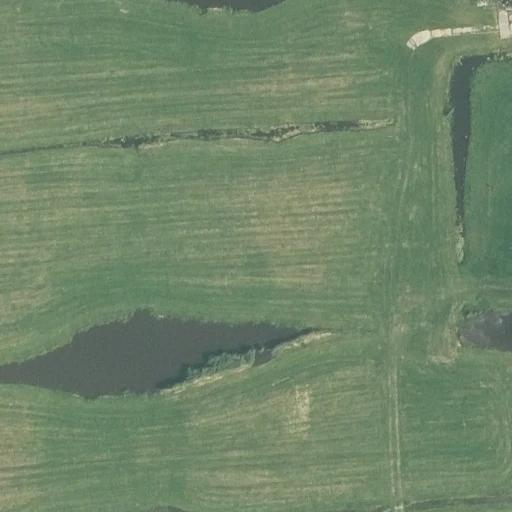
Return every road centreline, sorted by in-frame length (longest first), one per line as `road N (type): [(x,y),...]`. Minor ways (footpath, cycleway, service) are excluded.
road 1 (track): [(511,27),(428,35),(412,46),(399,74),(405,141),(391,346),(392,373),(511,381)]
road 2 (track): [(392,373),(398,511)]
